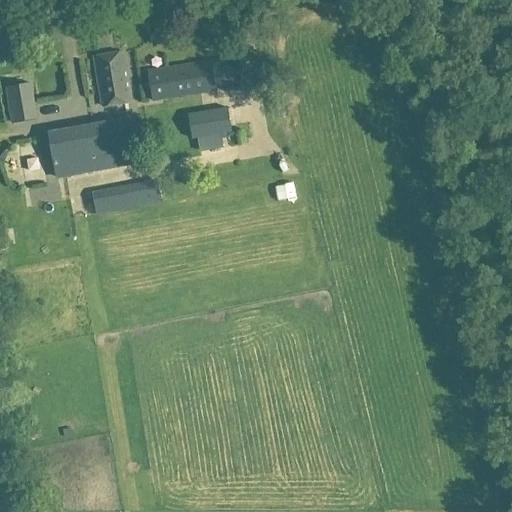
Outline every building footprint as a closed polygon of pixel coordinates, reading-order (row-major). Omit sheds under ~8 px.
[(130,100),(123,54),(93,58),(100,105),(130,100)] [(215,90),(210,61),(147,73),(152,101),(215,90)] [(35,102),(32,82),(5,86),(11,123),(38,118),(35,102)] [(203,110),(191,112),(194,137),(232,131),(231,124),(228,106),(203,110)] [(48,133),(56,176),(128,164),(120,120),(48,133)] [(161,202),(156,181),(90,192),(95,215),(161,202)] [(38,207),(68,205),(66,185),(37,187),(38,207)]
